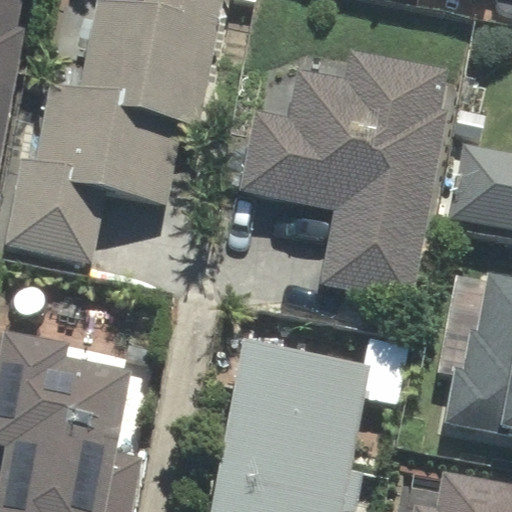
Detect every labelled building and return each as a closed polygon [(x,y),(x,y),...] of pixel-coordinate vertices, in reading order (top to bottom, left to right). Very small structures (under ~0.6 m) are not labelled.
[(0,0),(0,187),(30,0),(0,0)] [(206,132),(226,2),(209,0),(152,0),(151,11),(104,4),(90,93),(56,88),(43,170),(27,167),(13,258),(99,271),(110,196),(176,206),(188,130),(206,132)] [(271,0),(229,0),(228,15),(270,19),(271,0)] [(419,307),(461,71),(356,52),(351,83),(302,75),(293,124),(261,118),(247,198),(338,214),(324,290),(419,307)] [(511,157),(466,150),(453,223),(511,233),(511,157)] [(130,461),(141,379),(78,370),(80,353),(5,342),(0,376),(0,511),(141,511),(148,463),(130,461)] [(354,511),(377,370),(248,350),(222,511),(354,511)] [(511,511),(511,490),(456,480),(450,511),(511,511)]
